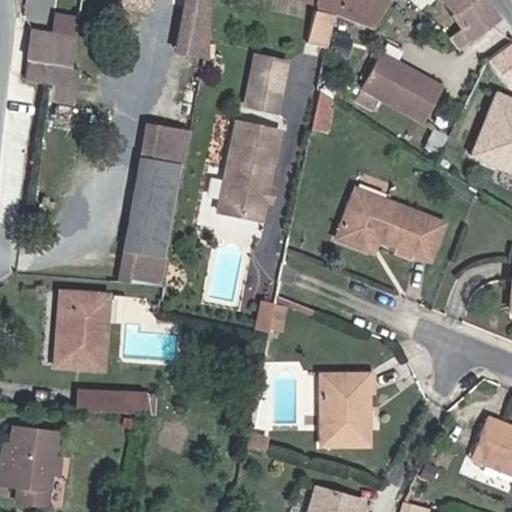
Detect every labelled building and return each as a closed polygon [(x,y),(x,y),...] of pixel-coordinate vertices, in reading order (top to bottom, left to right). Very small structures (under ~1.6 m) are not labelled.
[(155,0),(122,0),(122,6),(155,10),(155,0)] [(200,55),(209,0),(187,0),(178,51),(200,55)] [(297,0),(313,7),(316,8),(318,0),(297,0)] [(318,0),(316,8),(336,17),(363,29),(388,2),(385,0),(318,0)] [(385,0),(388,2),(389,0),(396,0),(403,6),(409,0),(430,0),(447,18),(468,0),(385,0)] [(482,0),(468,0),(447,18),(461,34),(451,42),(464,52),(498,20),(482,0)] [(316,8),(313,7),(305,42),(327,48),(336,17),(316,8)] [(38,29),(36,41),(32,69),(48,72),(50,58),(77,63),(81,37),(38,29)] [(491,46),(486,39),(458,63),(474,82),(482,92),(509,69),(491,46)] [(412,84),(347,50),(329,86),(395,120),(412,84)] [(249,87),(277,95),(287,60),(258,52),(249,87)] [(274,108),(277,95),(249,87),(245,100),(274,108)] [(338,97),(326,89),(318,136),(330,138),(338,97)] [(511,99),(501,95),(470,153),(511,172),(511,99)] [(279,128),(235,122),(221,211),(264,217),(279,128)] [(184,172),(190,139),(148,131),(121,287),(162,295),(167,263),(163,262),(180,171),(184,172)] [(332,234),(355,243),(358,235),(372,240),(425,262),(441,222),(352,184),(332,234)] [(368,248),(372,240),(358,235),(355,243),(368,248)] [(103,299),(57,292),(47,364),(93,369),(103,299)] [(257,327),(271,330),(277,301),(264,298),(257,327)] [(245,339),(250,309),(240,308),(235,337),(245,339)] [(324,371),(327,446),(375,444),(372,388),(377,388),(376,369),(324,371)] [(141,394),(142,393),(79,387),(77,406),(138,410),(141,394)] [(151,394),(143,393),(141,412),(150,412),(151,394)] [(511,423),(492,415),(474,456),(511,472),(511,423)] [(12,441),(7,480),(20,482),(18,498),(48,502),(52,469),(53,457),(57,428),(14,423),(12,441)] [(226,448),(244,454),(249,440),(228,435),(226,448)] [(0,467),(0,479),(7,480),(12,441),(4,441),(0,467)] [(60,457),(53,457),(52,469),(59,471),(60,457)] [(310,511),(317,511),(326,485),(319,483),(310,511)] [(363,511),(367,498),(326,485),(317,511),(363,511)]
